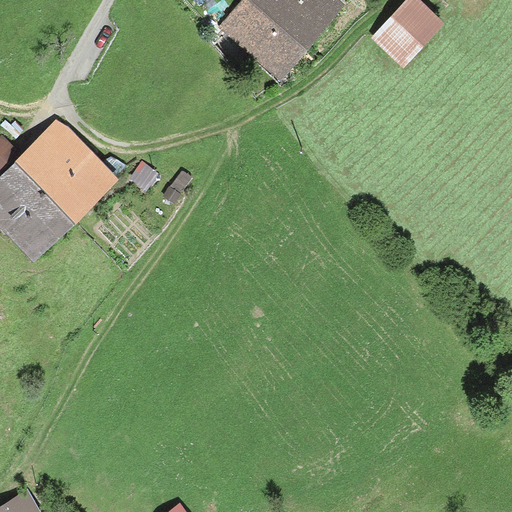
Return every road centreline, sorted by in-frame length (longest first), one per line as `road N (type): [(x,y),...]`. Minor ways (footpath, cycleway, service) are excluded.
road 1 (track): [(111,0),(64,81),(60,101),(77,131),(123,145),(230,122)]
road 2 (track): [(230,122),(299,79),(396,0)]
